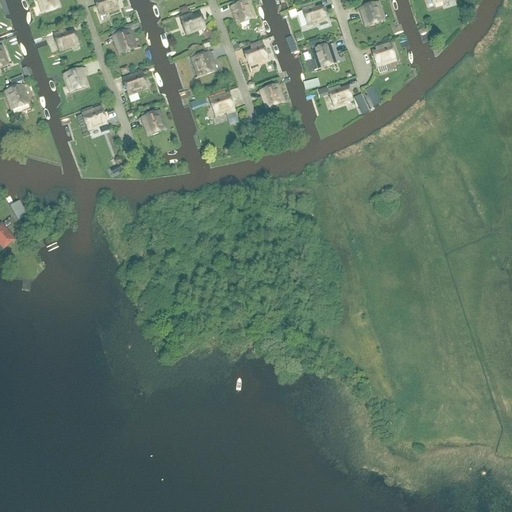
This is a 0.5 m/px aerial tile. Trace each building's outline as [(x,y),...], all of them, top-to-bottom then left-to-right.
[(56,0),(36,0),(42,15),(60,9),(56,0)] [(118,10),(118,9),(114,0),(101,0),(102,2),(95,5),(99,16),(118,10)] [(452,0),(431,0),(433,6),(434,5),(435,8),(442,6),(441,2),(447,0),(449,1),(452,0)] [(255,20),(248,2),(241,4),(239,1),(231,4),(232,8),(230,8),(237,27),(255,20)] [(377,4),(359,10),(365,29),(384,23),(377,4)] [(181,16),(189,13),(187,7),(179,10),(181,16)] [(326,21),(322,9),(315,12),(313,8),(302,12),(307,27),(326,21)] [(205,29),(201,17),(193,20),(192,16),(180,21),(186,36),(205,29)] [(130,31),(112,38),(118,56),(136,50),(130,31)] [(40,35),(45,55),(55,52),(49,32),(40,35)] [(78,45),(74,34),(66,36),(65,33),(53,37),(59,52),(78,45)] [(202,44),(204,50),(211,48),(208,41),(202,44)] [(261,43),(249,47),(252,53),(244,56),(248,68),(267,61),(261,43)] [(330,46),(311,52),(317,71),(336,65),(330,46)] [(376,68),(395,61),(390,46),(379,50),(380,53),(372,56),(376,68)] [(190,56),(198,79),(216,72),(208,50),(190,56)] [(129,74),(130,77),(122,80),(128,98),(129,97),(131,102),(139,99),(137,95),(147,91),(140,73),(144,71),(144,69),(129,74)] [(82,70),(63,76),(70,95),(88,89),(82,70)] [(22,77),(10,82),(12,86),(17,84),(23,82),(24,82),(22,77)] [(277,86),(259,92),(266,111),(284,104),(277,86)] [(4,94),(11,112),(12,112),(14,116),(30,110),(29,106),(22,87),(4,94)] [(352,101),(348,89),(340,92),(339,89),(327,93),(333,108),(352,101)] [(364,93),(352,97),(358,115),(369,111),(364,93)] [(233,109),(229,97),(221,100),(220,97),(209,101),(214,116),(233,109)] [(107,126),(100,108),(81,115),(88,133),(107,126)] [(159,113),(141,120),(147,138),(166,132),(159,113)] [(72,118),(80,135),(86,133),(78,116),(72,118)] [(122,165),(114,169),(117,174),(125,170),(122,165)] [(2,223),(0,224),(0,248),(2,252),(4,250),(16,240),(2,223)] [(24,228),(18,231),(20,236),(27,233),(24,228)]
